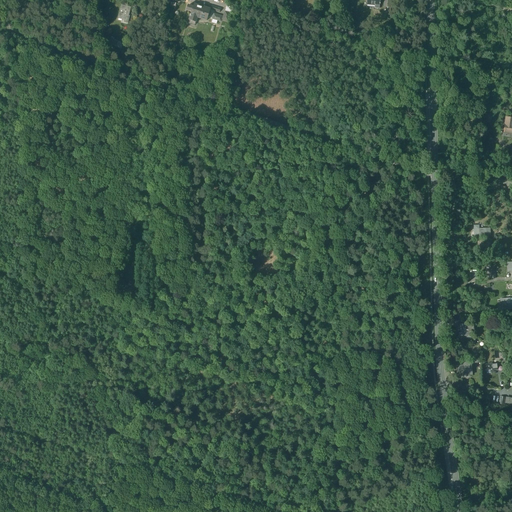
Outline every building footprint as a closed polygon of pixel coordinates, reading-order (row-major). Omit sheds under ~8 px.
[(234,5),(227,3),(225,9),(233,11),(234,5)] [(210,9),(194,4),(194,7),(191,6),(188,6),(187,10),(189,11),(192,12),(191,14),(190,16),(191,17),(189,21),(196,22),(197,17),(207,20),(210,9)] [(131,7),(121,5),(118,18),(125,20),(124,22),(127,23),(131,7)] [(227,12),(225,11),(223,20),(228,22),(231,13),(232,14),(233,11),(228,10),(227,12)] [(222,17),(214,14),(213,19),(212,22),(216,23),(217,21),(221,22),(222,17)] [(121,43),(111,39),(109,44),(119,48),(120,45),(121,43)] [(494,266),(486,266),(485,278),(493,278),(494,266)] [(511,298),(501,299),(501,310),(511,309),(511,298)] [(470,325),(460,325),(460,336),(466,336),(466,338),(471,338),(471,336),(471,329),(473,329),(473,325),(470,325)] [(470,362),(464,363),(464,365),(467,365),(467,368),(468,368),(468,369),(467,369),(467,370),(469,370),(469,375),(470,375),(472,375),(471,364),(470,364),(470,362)] [(492,365),(488,365),(488,364),(483,365),(483,367),(484,367),(484,371),(486,371),(487,373),(493,372),(493,370),(497,370),(497,367),(493,368),(492,365)] [(464,365),(459,365),(459,368),(460,368),(460,370),(459,370),(459,374),(462,374),(462,378),(470,377),(470,375),(469,375),(469,370),(467,370),(467,369),(468,369),(468,368),(467,368),(467,365),(464,365)]
